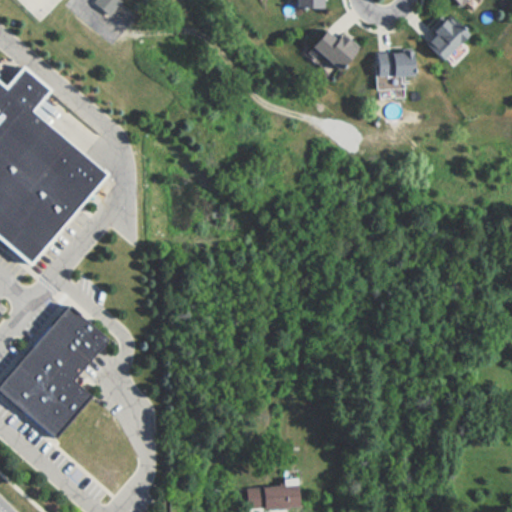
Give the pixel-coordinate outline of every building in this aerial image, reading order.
[(114,0),(92,0),(90,3),(106,17),(118,3),(114,0)] [(323,0),(292,0),(292,11),(323,11),(323,0)] [(433,63),(442,55),(450,65),(465,52),(456,41),(462,36),(446,16),(415,41),(433,63)] [(318,28),(303,49),(334,72),(349,50),(318,28)] [(370,51),(370,89),(400,89),(400,77),(408,77),(408,52),(370,51)] [(21,56),(4,76),(0,72),(0,227),(29,252),(105,161),(29,98),(46,77),(21,56)] [(61,304),(0,374),(0,394),(50,438),(87,395),(69,379),(103,339),(61,304)] [(241,485),(242,507),(292,507),(291,477),(276,477),(276,485),(241,485)]
